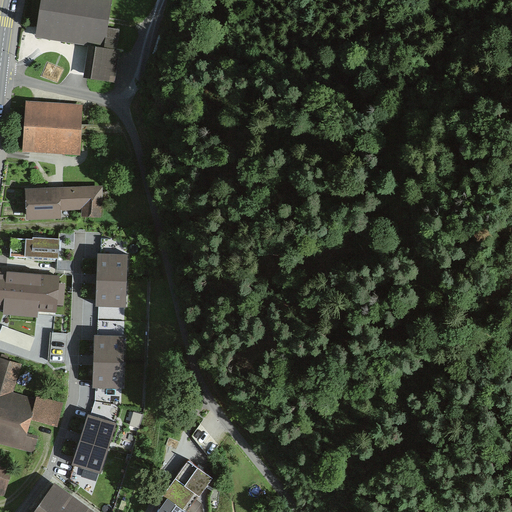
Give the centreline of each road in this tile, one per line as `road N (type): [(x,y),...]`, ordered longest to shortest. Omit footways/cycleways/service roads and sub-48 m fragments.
road 1 (unclassified): [(298,511),(200,383),(127,119),(94,95),(0,73)]
road 2 (track): [(511,351),(439,289),(397,193),(410,109),(451,44),(494,0)]
